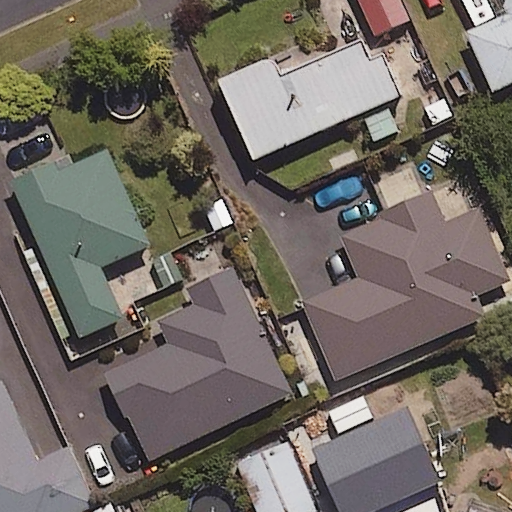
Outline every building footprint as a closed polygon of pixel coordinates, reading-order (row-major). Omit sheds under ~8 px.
[(409,15),(402,0),(359,0),(373,31),(409,15)] [(511,77),(511,0),(501,0),(506,11),(465,29),(490,87),(511,77)] [(357,109),(371,141),(401,128),(387,96),(399,91),(373,32),(282,72),(273,51),(217,75),(253,155),(357,109)] [(146,243),(105,147),(71,162),(68,154),(8,179),(74,335),(121,315),(99,263),(146,243)] [(442,221),(429,189),(339,227),(359,274),(303,297),(336,376),(482,315),(473,293),(508,278),(478,206),(442,221)] [(128,303),(185,280),(172,248),(233,224),(220,193),(145,223),(162,265),(120,282),(128,303)] [(289,390),(231,265),(188,286),(196,303),(158,321),(165,336),(103,365),(147,457),(289,390)] [(0,511),(76,511),(96,504),(71,445),(36,459),(3,380),(0,381),(0,511)] [(388,478),(367,425),(315,447),(337,499),(388,478)] [(305,511),(315,508),(287,439),(235,460),(256,511),(305,511)]
